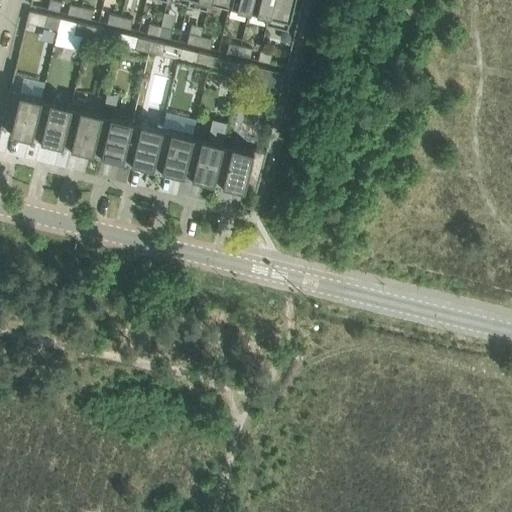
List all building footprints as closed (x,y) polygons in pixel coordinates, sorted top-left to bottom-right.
[(49,0),(47,7),(59,10),(62,0),(60,0),(49,0)] [(188,0),(187,4),(207,8),(209,0),(188,0)] [(250,0),(229,0),(229,4),(249,9),(250,0)] [(265,23),(266,23),(272,0),(250,0),(249,9),(267,14),(265,23)] [(294,0),(272,0),(266,23),(287,28),(294,0)] [(67,12),(79,15),(81,5),(69,2),(67,12)] [(93,8),(81,5),(79,15),(91,18),(93,8)] [(30,9),(27,21),(44,25),(57,28),(60,17),(30,9)] [(107,22),(118,25),(121,15),(109,12),(107,22)] [(133,18),(121,15),(118,25),(130,28),(133,18)] [(74,32),(87,36),(90,24),(77,21),(74,32)] [(147,32),(158,34),(161,25),(149,22),(147,32)] [(104,27),(90,24),(87,36),(101,39),(104,27)] [(172,27),(161,25),(158,34),(170,37),(172,27)] [(198,44),(201,34),(189,32),(186,41),(198,44)] [(212,37),(201,34),(198,44),(210,47),(212,37)] [(148,51),(151,39),(137,36),(134,47),(148,51)] [(165,42),(151,39),(148,51),(162,54),(165,42)] [(226,51),(238,54),(240,44),(229,41),(226,51)] [(252,47),(240,44),(238,54),(250,57),(252,47)] [(182,46),(179,58),(209,65),(212,54),(182,46)] [(258,59),(269,62),(272,52),(260,49),(258,59)] [(242,61),(225,57),(212,54),(209,65),(222,69),(239,73),(242,61)] [(253,76),(256,64),(242,61),(239,73),(253,76)] [(41,96),(10,89),(1,127),(2,128),(10,130),(31,135),(41,96)] [(40,138),(62,143),(71,104),(41,96),(31,135),(32,136),(32,135),(40,137),(40,138)] [(74,146),(92,150),(101,111),(71,104),(62,143),(63,143),(71,144),(71,145),(74,146)] [(195,129),(198,117),(171,110),(168,122),(195,129)] [(101,111),(92,150),(93,150),(101,152),(122,158),(132,119),(101,111)] [(207,137),(192,133),(183,172),(184,173),(184,172),(192,174),(192,175),(213,180),(223,141),(227,121),(212,118),(207,137)] [(162,126),(132,119),(122,158),(123,158),(123,157),(131,159),(131,160),(136,161),(152,165),(162,126)] [(192,133),(162,126),(152,165),(153,165),(154,165),(162,167),(167,169),(183,172),(192,133)] [(244,187),(254,190),(255,190),(265,151),(223,141),(213,180),(214,180),(222,182),(244,188),(244,187)]
